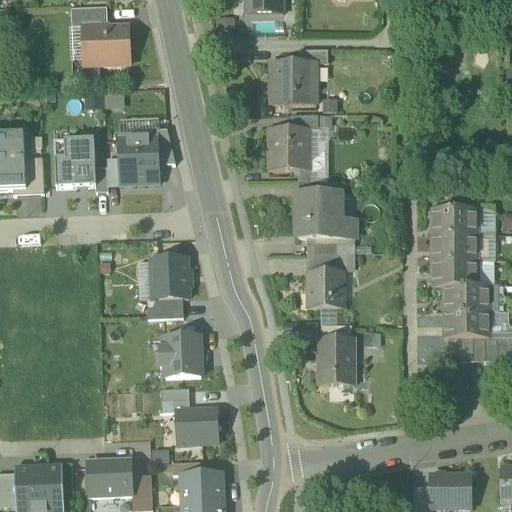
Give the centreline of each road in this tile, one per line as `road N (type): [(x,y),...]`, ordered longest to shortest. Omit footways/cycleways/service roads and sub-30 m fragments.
road 1 (residential): [(411,448),(409,204),(401,186),(403,48),(396,35)]
road 2 (tertiary): [(216,220),(249,322),(273,465)]
road 3 (residential): [(396,35),(382,44),(175,48)]
road 4 (residential): [(0,230),(216,220)]
road 5 (tertiary): [(175,48),(216,220)]
road 6 (residential): [(411,448),(273,465)]
